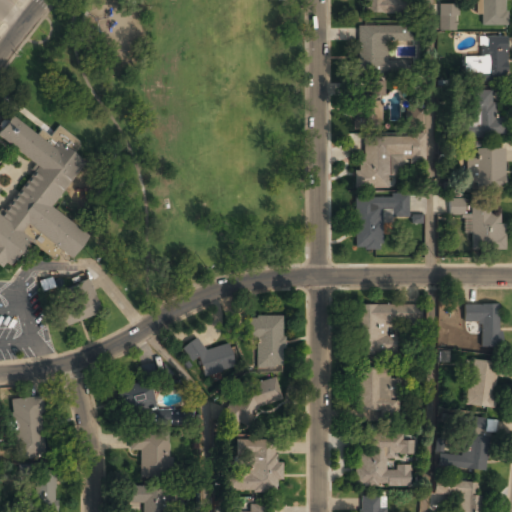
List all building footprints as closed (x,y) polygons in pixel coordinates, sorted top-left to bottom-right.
[(363,0),(363,15),(395,14),(395,0),(363,0)] [(505,0),(477,0),(477,26),(505,27),(505,0)] [(438,30),(456,30),(456,3),(438,4),(438,30)] [(358,27),(357,70),(386,70),(387,42),(405,42),(406,28),(358,27)] [(476,82),(506,81),(505,37),(477,38),(477,58),(462,58),(463,74),(476,74),(476,82)] [(382,83),(357,83),(357,127),(382,127),(382,83)] [(464,92),(464,137),(497,137),(496,91),(464,92)] [(421,127),(422,108),(408,107),(408,127),(421,127)] [(0,265),(6,267),(27,242),(50,261),(57,254),(70,258),(87,238),(48,204),(83,163),(57,140),(62,134),(63,130),(55,128),(52,137),(38,132),(34,136),(16,120),(8,117),(0,126),(0,139),(33,167),(29,178),(0,211),(0,265)] [(357,137),(358,189),(390,189),(389,161),(423,161),(423,136),(357,137)] [(475,149),(475,161),(465,162),(466,190),(504,189),(503,148),(475,149)] [(352,250),(379,251),(380,217),(405,218),(406,199),(354,197),(352,250)] [(502,250),(500,205),(466,206),(468,251),(502,250)] [(49,295),(60,327),(100,314),(89,282),(49,295)] [(419,322),(419,305),(354,305),(354,353),(393,353),(393,323),(419,322)] [(462,323),(479,323),(480,347),(499,347),(499,305),(462,305),(462,323)] [(283,368),(283,316),(244,316),(244,340),(255,340),(255,368),(283,368)] [(188,363),(196,359),(203,378),(235,366),(226,344),(202,353),(197,340),(182,346),(188,363)] [(466,404),(491,407),(496,362),(470,359),(466,404)] [(397,378),(389,378),(389,368),(354,368),(354,411),(379,410),(379,419),(398,419),(397,378)] [(281,399),(275,377),(235,388),(237,396),(226,399),(229,408),(218,411),(223,428),(257,418),(254,407),(281,399)] [(143,382),(116,388),(123,416),(151,410),(143,382)] [(37,399),(10,400),(13,458),(41,457),(37,399)] [(484,472),(489,419),(465,416),(462,455),(436,452),(434,467),(484,472)] [(129,434),(129,451),(139,451),(139,474),(168,474),(168,434),(129,434)] [(410,488),(410,466),(388,465),(388,457),(413,457),(413,435),(368,435),(368,455),(354,454),(354,487),(410,488)] [(274,440),(238,439),(237,471),(229,470),(228,492),(280,493),(280,462),(273,461),(274,440)] [(32,475),(33,464),(17,463),(17,475),(32,475)] [(56,511),(56,471),(35,471),(35,511),(56,511)] [(477,511),(479,482),(433,481),(433,497),(455,498),(454,511),(477,511)] [(128,511),(159,511),(164,511),(164,488),(130,488),(130,505),(139,505),(139,511),(128,511)] [(355,511),(383,511),(383,497),(356,497),(355,511)]
